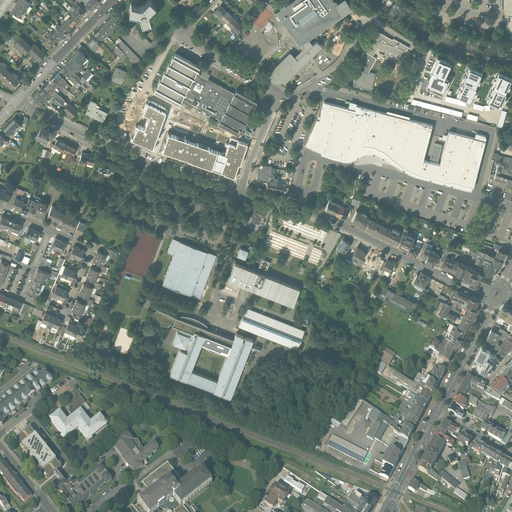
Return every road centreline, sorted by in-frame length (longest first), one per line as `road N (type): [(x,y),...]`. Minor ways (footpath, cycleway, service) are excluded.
road 1 (residential): [(485,293),(319,216),(241,192)]
road 2 (residential): [(241,192),(152,165),(16,102)]
road 3 (residential): [(281,101),(338,65),(366,14)]
road 4 (residential): [(182,33),(281,101)]
